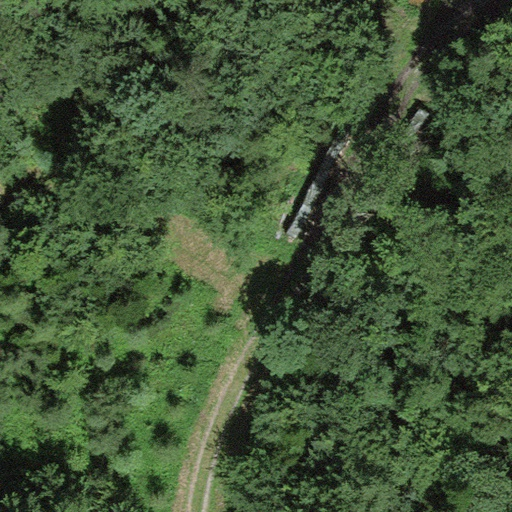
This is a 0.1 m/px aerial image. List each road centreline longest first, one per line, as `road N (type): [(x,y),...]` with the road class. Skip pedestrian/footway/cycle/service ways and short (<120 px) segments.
road 1 (track): [(511,14),(444,42),(409,72),(237,376),(193,511)]
road 2 (track): [(275,301),(145,235),(65,207),(0,204)]
